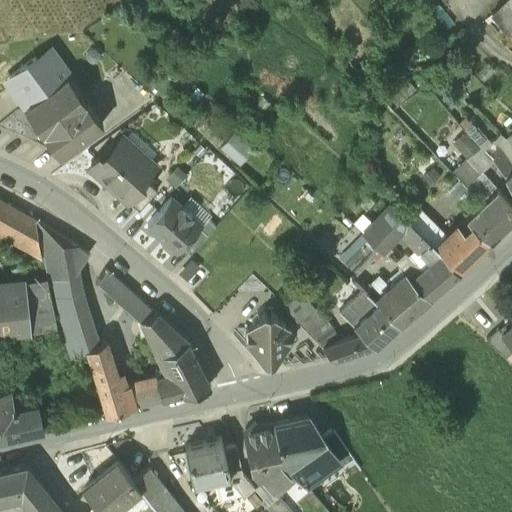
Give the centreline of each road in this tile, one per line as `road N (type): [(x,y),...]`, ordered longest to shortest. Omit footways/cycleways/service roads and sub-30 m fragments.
road 1 (residential): [(0,177),(48,195),(201,334),(245,398)]
road 2 (secondary): [(245,398),(353,374),(421,339),(511,256)]
road 3 (secondary): [(0,456),(245,398)]
